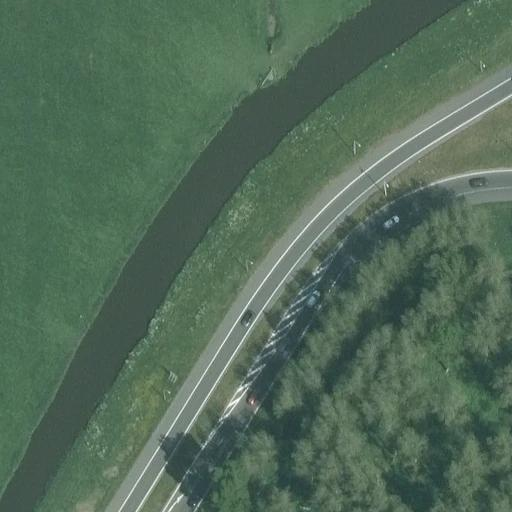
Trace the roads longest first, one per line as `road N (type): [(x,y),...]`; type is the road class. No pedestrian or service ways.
road 1 (motorway): [(511,86),(387,163),(313,234),(276,279),(129,511)]
road 2 (motorway): [(177,511),(325,282),(377,222),(425,194),(511,180)]
